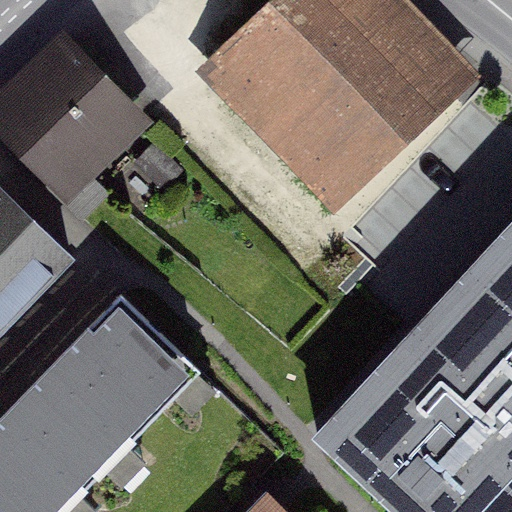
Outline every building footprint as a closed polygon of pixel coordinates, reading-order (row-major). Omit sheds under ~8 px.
[(339,0),(274,0),(235,37),(271,75),(238,106),(333,205),(370,175),(442,107),(339,0)] [(71,162),(127,108),(71,51),(0,120),(0,132),(81,215),(103,194),(71,162)] [(0,330),(71,257),(0,187),(0,330)] [(511,511),(511,220),(311,435),(392,511),(511,511)] [(0,511),(62,511),(200,370),(121,293),(0,417),(0,511)]
